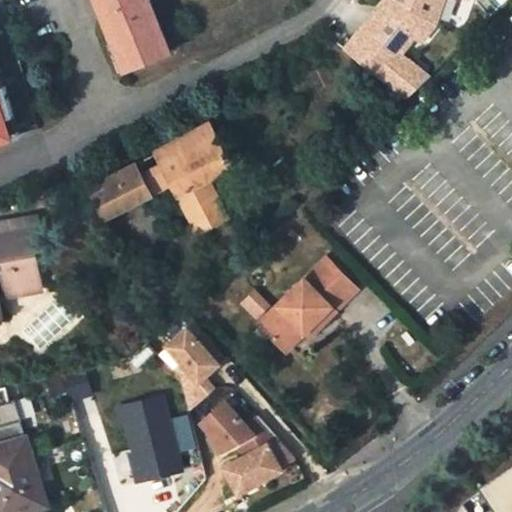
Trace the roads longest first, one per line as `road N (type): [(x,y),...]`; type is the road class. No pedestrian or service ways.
road 1 (residential): [(106,118),(313,13),(322,0)]
road 2 (unclassified): [(511,369),(374,488)]
road 3 (residential): [(70,0),(106,118)]
